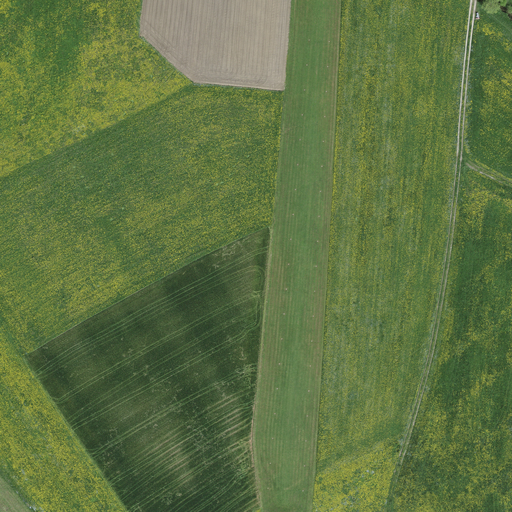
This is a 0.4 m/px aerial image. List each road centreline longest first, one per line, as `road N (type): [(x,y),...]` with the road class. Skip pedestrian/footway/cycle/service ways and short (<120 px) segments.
road 1 (track): [(407,436),(425,380),(457,160)]
road 2 (track): [(457,160),(472,0)]
